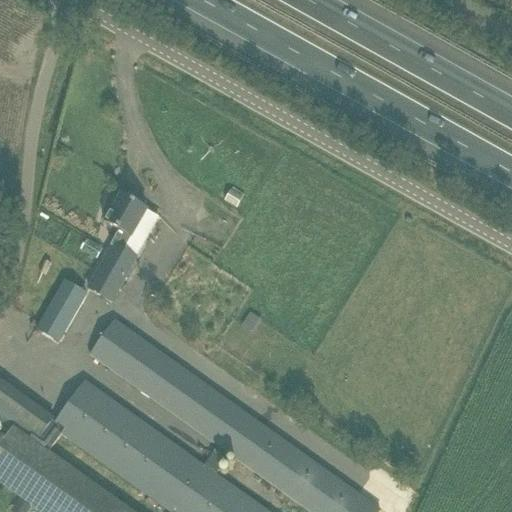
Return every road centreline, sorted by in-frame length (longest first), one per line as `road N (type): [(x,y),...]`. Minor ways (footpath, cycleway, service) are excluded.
road 1 (unclassified): [(511,253),(59,0)]
road 2 (motorway): [(201,0),(511,175)]
road 3 (motorway): [(511,107),(317,0)]
